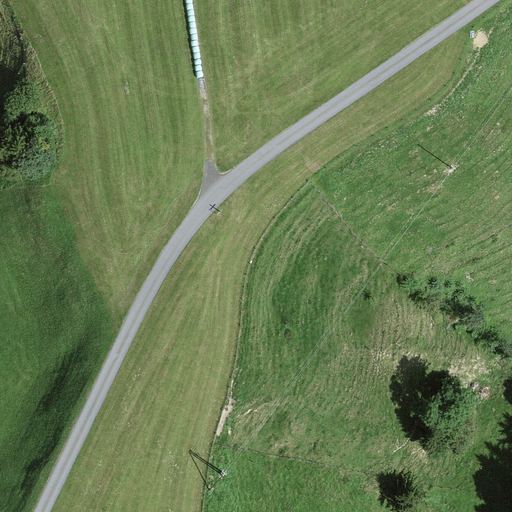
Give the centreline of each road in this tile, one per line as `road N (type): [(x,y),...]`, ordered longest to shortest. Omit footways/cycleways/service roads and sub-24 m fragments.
road 1 (unclassified): [(483,0),(211,198),(132,321),(40,511)]
road 2 (track): [(211,198),(188,0)]
